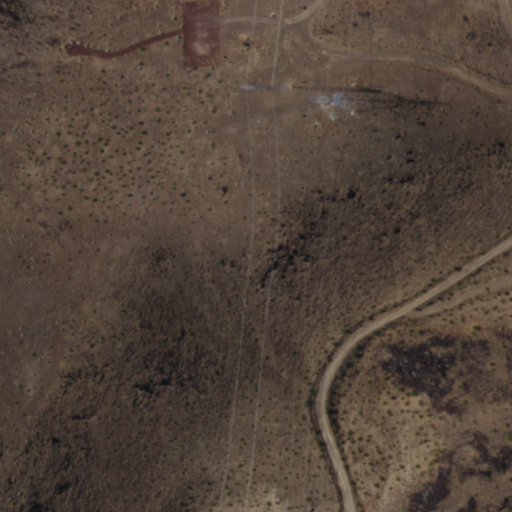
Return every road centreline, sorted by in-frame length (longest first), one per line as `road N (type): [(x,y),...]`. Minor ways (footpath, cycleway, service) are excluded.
road 1 (track): [(340,511),(317,406),(338,339),(511,230),(500,0)]
road 2 (track): [(511,89),(333,46),(314,37),(306,15),(315,0)]
